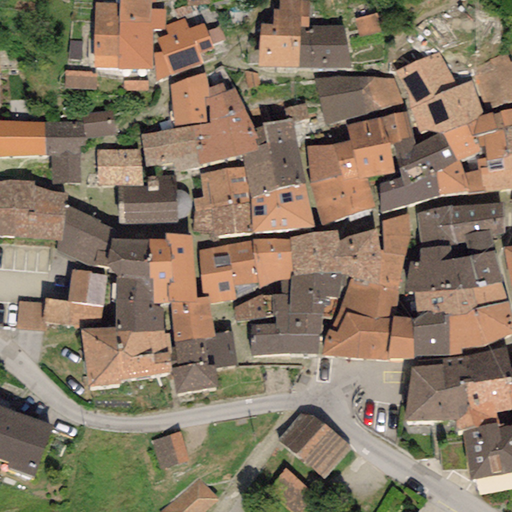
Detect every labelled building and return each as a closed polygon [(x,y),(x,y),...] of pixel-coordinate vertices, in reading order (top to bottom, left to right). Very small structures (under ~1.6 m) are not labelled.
[(164,26),(165,10),(151,9),(150,0),(120,0),(120,4),(119,68),(152,70),(153,30),(164,30),(164,26)] [(260,24),(258,65),(298,67),(300,27),(308,29),(307,1),(279,1),(279,11),(273,11),(272,25),(260,24)] [(120,4),(94,3),(93,68),(119,68),(120,4)] [(376,13),(354,18),(359,37),(381,31),(376,13)] [(183,18),(164,26),(168,34),(157,39),(163,52),(154,53),(157,81),(203,63),(199,52),(212,46),(204,24),(188,29),(183,18)] [(342,26),(308,29),(300,27),(298,67),(349,67),(342,26)] [(82,41),(67,41),(67,60),(81,61),(82,41)] [(439,54),(396,72),(413,107),(410,110),(423,141),(441,132),(443,135),(466,126),(482,117),(472,82),(455,87),(439,54)] [(511,69),(508,56),(472,68),(483,104),(490,102),(493,114),(511,110),(511,69)] [(97,73),(64,71),(64,89),(96,90),(97,73)] [(257,73),(245,71),(246,87),(259,86),(257,73)] [(169,86),(175,130),(192,128),(207,125),(203,99),(208,98),(207,89),(204,73),(169,86)] [(349,76),(312,80),(326,127),(344,121),(347,127),(407,112),(394,78),(349,76)] [(148,82),(123,82),(123,91),(147,91),(148,82)] [(222,84),(207,89),(208,98),(203,99),(207,125),(192,128),(199,167),(241,154),(257,149),(253,139),(257,138),(253,129),(234,89),(224,91),(222,84)] [(304,105),(282,110),(285,120),(290,119),(291,123),(307,119),(304,105)] [(81,113),(82,121),(83,137),(114,135),(111,110),(81,113)] [(476,172),(462,175),(468,190),(468,195),(511,189),(511,110),(493,114),(482,117),(466,126),(479,148),(485,148),(485,159),(475,161),(476,172)] [(407,112),(347,127),(350,141),(358,181),(368,179),(394,174),(388,145),(394,143),(414,138),(407,112)] [(263,127),(253,129),(257,138),(253,139),(257,149),(241,154),(244,168),(249,198),(304,183),(291,123),(290,119),(285,120),(262,123),(263,127)] [(0,157),(46,156),(42,123),(0,121),(0,157)] [(82,121),(42,123),(46,156),(51,156),(51,184),(80,183),(80,147),(84,147),(83,137),(82,121)] [(466,126),(443,135),(457,162),(481,153),(479,148),(466,126)] [(175,130),(141,136),(147,169),(173,164),(174,171),(199,167),(192,128),(175,130)] [(414,138),(394,143),(402,178),(379,184),(381,212),(439,196),(435,173),(457,162),(443,135),(441,132),(423,141),(414,146),(414,138)] [(350,213),(351,216),(375,208),(368,179),(358,181),(350,141),(333,144),(350,213)] [(333,144),(307,146),(308,186),(321,225),(351,216),(350,213),(333,144)] [(139,150),(96,151),(97,187),(118,186),(140,186),(140,178),(139,150)] [(462,175),(457,162),(435,173),(439,196),(468,190),(462,175)] [(244,168),(199,174),(202,197),(193,198),(195,210),(249,203),(249,198),(244,168)] [(175,177),(140,178),(140,186),(118,186),(119,225),(178,223),(177,218),(183,217),(187,214),(190,210),(191,204),(191,198),(187,194),(182,191),(176,191),(175,177)] [(8,180),(0,181),(0,236),(28,238),(33,185),(33,181),(8,180)] [(304,183),(249,198),(249,203),(251,233),(314,225),(304,183)] [(64,196),(33,185),(28,238),(56,240),(62,240),(64,204),(64,196)] [(251,233),(249,203),(195,210),(192,231),(209,236),(251,233)] [(500,203),(450,207),(455,245),(466,244),(492,240),(505,237),(500,203)] [(111,229),(64,204),(62,240),(56,240),(56,253),(88,267),(108,268),(110,238),(111,229)] [(450,207),(417,215),(419,250),(455,245),(450,207)] [(408,214),(381,222),(384,250),(379,251),(377,287),(398,290),(409,238),(408,214)] [(347,237),(339,243),(340,275),(351,277),(350,283),(377,287),(379,251),(375,229),(347,237)] [(313,232),(288,239),(293,276),(340,275),(339,243),(336,230),(313,232)] [(191,236),(164,234),(164,240),(169,241),(172,282),(166,282),(169,307),(173,342),(213,337),(213,334),(209,306),(209,303),(208,297),(201,298),(196,298),(191,236)] [(146,240),(110,238),(108,268),(107,274),(115,274),(116,280),(148,279),(146,240)] [(252,240),(252,242),(258,283),(259,288),(271,284),(280,281),(290,281),(290,276),(293,276),(288,239),(252,240)] [(164,240),(146,240),(148,279),(153,278),(153,307),(163,306),(169,307),(166,282),(172,282),(169,241),(164,240)] [(500,281),(492,240),(466,244),(474,287),(500,281)] [(252,242),(197,250),(203,294),(208,293),(208,297),(209,303),(235,299),(233,287),(258,283),(252,242)] [(433,292),(474,287),(466,244),(455,245),(419,250),(419,262),(410,263),(404,292),(414,292),(433,292)] [(511,245),(503,247),(511,285),(511,245)] [(90,272),(72,270),(68,302),(43,300),(43,304),(41,323),(44,324),(80,329),(100,327),(106,275),(90,273),(90,272)] [(290,281),(280,281),(281,296),(291,295),(288,315),(320,317),(332,318),(337,299),(343,301),(350,283),(351,277),(340,275),(293,276),(290,276),(290,281)] [(153,278),(148,279),(116,280),(116,326),(116,333),(162,331),(163,306),(153,307),(153,278)] [(414,292),(417,318),(427,313),(448,315),(466,314),(477,308),(507,302),(500,281),(474,287),(433,292),(414,292)] [(393,317),(398,290),(377,287),(350,283),(343,301),(331,332),(327,331),(321,356),(389,360),(393,317)] [(275,325),(251,326),(252,357),(316,355),(320,317),(288,315),(291,295),(281,296),(271,297),(272,316),(275,325)] [(262,296),(232,308),(233,323),(272,316),(271,297),(262,296)] [(41,323),(43,304),(17,302),(16,329),(44,331),(44,324),(41,323)] [(511,333),(511,318),(507,302),(477,308),(466,314),(448,315),(448,356),(462,353),(462,350),(486,346),(511,333)] [(417,318),(413,320),(415,357),(448,356),(448,315),(427,313),(417,318)] [(410,318),(393,317),(389,360),(412,359),(410,318)] [(100,327),(80,329),(87,387),(120,383),(119,379),(170,372),(170,369),(168,354),(171,354),(170,343),(169,334),(163,335),(162,331),(116,333),(116,326),(100,327)] [(231,332),(213,334),(213,337),(173,342),(170,343),(171,354),(168,354),(170,369),(214,362),(215,369),(236,367),(231,332)] [(442,361),(441,365),(446,390),(466,385),(467,416),(453,419),(455,435),(461,433),(511,418),(511,414),(511,408),(509,401),(511,385),(511,368),(504,349),(482,354),(442,361)] [(215,369),(214,362),(170,369),(170,372),(174,396),(216,388),(215,369)] [(441,365),(409,367),(405,422),(453,419),(467,416),(466,385),(446,390),(441,365)] [(50,423),(0,407),(0,459),(8,462),(6,469),(33,478),(50,423)] [(511,414),(511,418),(461,433),(470,481),(511,473),(511,408),(511,414)] [(301,411),(277,439),(323,480),(350,450),(326,425),(301,411)] [(178,430),(150,438),(158,470),(187,462),(178,430)] [(286,467),(264,490),(286,511),(307,511),(319,500),(286,467)] [(198,479),(160,511),(204,511),(218,500),(198,479)]
